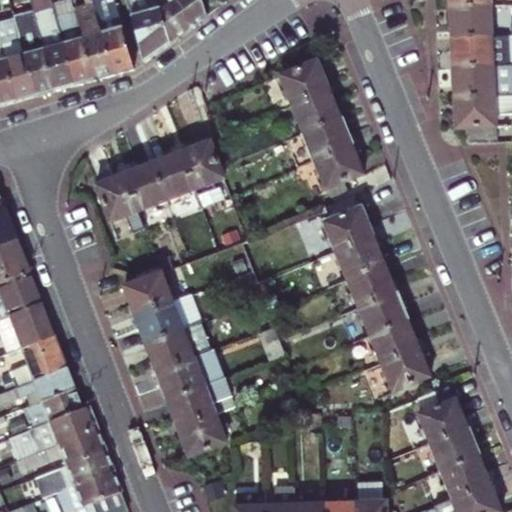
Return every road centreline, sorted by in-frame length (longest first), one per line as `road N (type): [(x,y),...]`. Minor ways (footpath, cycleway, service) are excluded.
road 1 (residential): [(354,0),(511,389)]
road 2 (residential): [(18,141),(153,511)]
road 3 (residential): [(18,141),(142,94),(283,0)]
